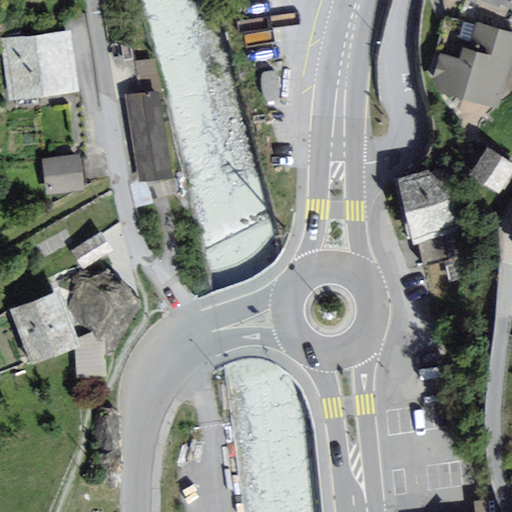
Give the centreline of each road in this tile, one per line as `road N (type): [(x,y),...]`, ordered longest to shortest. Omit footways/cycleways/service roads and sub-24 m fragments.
road 1 (unclassified): [(95,0),(129,227),(196,340)]
road 2 (tertiary): [(196,340),(152,370),(135,436),(136,511)]
road 3 (residential): [(336,155),(392,132),(404,0)]
road 4 (secondary): [(336,352),(356,511)]
road 5 (secondary): [(361,0),(336,155)]
road 6 (secondary): [(336,352),(360,339),(369,301),(355,278),(329,269)]
